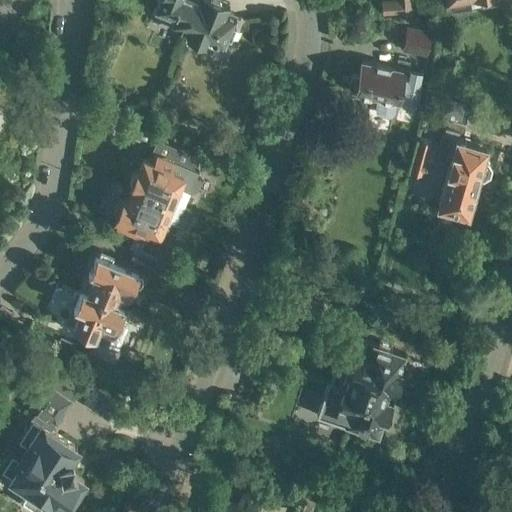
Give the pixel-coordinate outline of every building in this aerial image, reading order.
[(170,22),(188,30),(189,30),(199,4),(187,0),(158,0),(156,6),(174,14),(170,22)] [(189,30),(188,30),(187,33),(204,40),(206,37),(224,44),(227,37),(231,39),(236,26),(232,24),(235,16),(224,12),(228,2),(224,0),(187,0),(199,4),(189,30)] [(404,0),(384,0),(380,1),(382,14),(393,12),(394,18),(407,16),(404,0)] [(453,0),(455,9),(472,6),(470,0),(483,0),(484,3),(498,0),(453,0)] [(404,49),(427,54),(432,31),(409,26),(404,49)] [(351,76),(349,85),(353,89),(357,90),(356,91),(379,96),(377,107),(378,110),(381,113),(389,114),(392,113),(394,110),(397,99),(398,100),(400,88),(405,89),(402,102),(415,104),(421,68),(409,66),(407,75),(403,74),(407,59),(399,57),(397,66),(363,59),(360,75),(355,73),(351,76)] [(456,116),(467,119),(471,105),(460,101),(456,116)] [(437,204),(444,206),(443,211),(459,216),(460,210),(467,212),(469,207),(473,205),(475,198),(472,194),(477,176),(483,178),(489,174),(491,166),(487,160),(482,159),(486,145),(480,144),(481,142),(474,140),(473,142),(457,137),(458,132),(446,129),(444,134),(442,133),(439,143),(431,141),(431,140),(418,136),(409,169),(422,173),(426,159),(444,164),(447,155),(451,156),(437,204)] [(130,183),(183,205),(190,189),(192,189),(197,188),(201,175),(199,171),(192,168),(197,155),(157,138),(153,148),(157,150),(153,159),(142,155),(130,183)] [(123,197),(114,217),(118,219),(117,221),(127,225),(126,226),(135,229),(128,246),(133,248),(161,259),(167,245),(162,243),(171,221),(176,223),(183,205),(130,183),(124,197),(123,197)] [(133,248),(128,260),(159,272),(164,261),(161,260),(161,259),(133,248)] [(96,251),(81,287),(132,308),(132,307),(124,304),(131,286),(137,288),(143,284),(143,283),(145,279),(143,272),(131,267),(132,266),(96,251)] [(132,308),(81,287),(74,303),(81,307),(74,325),(82,328),(80,332),(94,338),(90,348),(116,359),(120,348),(108,343),(117,321),(125,325),(132,308)] [(287,309),(318,320),(323,302),(293,291),(287,309)] [(332,369),(329,378),(393,399),(403,368),(401,368),(407,352),(367,339),(360,337),(354,354),(337,349),(331,369),(332,369)] [(263,377),(255,401),(266,405),(274,381),(263,377)] [(328,378),(316,414),(344,424),(379,435),(385,419),(386,420),(393,399),(329,378),(328,378)] [(9,448),(0,461),(0,469),(8,474),(28,487),(19,500),(37,511),(46,499),(63,510),(85,477),(76,471),(73,454),(78,445),(51,428),(54,423),(55,424),(73,399),(44,380),(27,406),(36,412),(33,417),(26,425),(18,437),(25,442),(17,454),(9,448)] [(282,511),(285,507),(244,489),(237,504),(219,496),(212,511),(282,511)]
